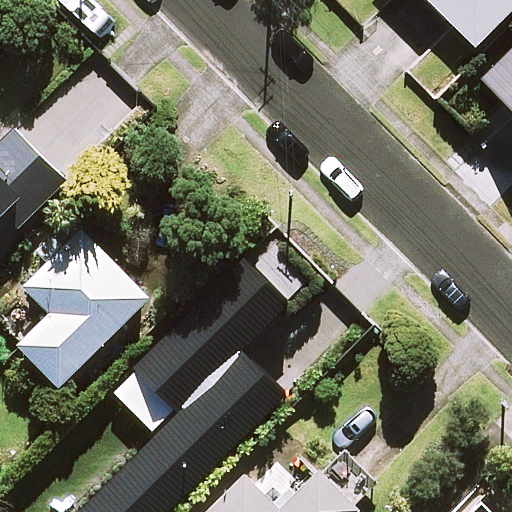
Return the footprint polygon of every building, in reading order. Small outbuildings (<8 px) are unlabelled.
[(511,4),(511,0),(433,0),(475,41),(511,4)] [(511,56),(487,83),(511,106),(511,56)] [(0,138),(0,242),(65,174),(14,125),(0,138)] [(149,291),(81,225),(24,282),(50,308),(18,340),(60,381),(149,291)] [(303,328),(242,270),(129,387),(162,418),(70,511),(177,511),(273,413),(246,387),(303,328)] [(244,472),(205,511),(348,511),(356,505),(318,467),(279,507),(244,472)]
